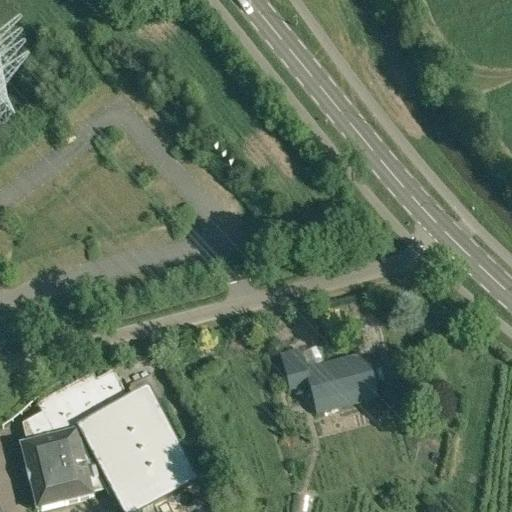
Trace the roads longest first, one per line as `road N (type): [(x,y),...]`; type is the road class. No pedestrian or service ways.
road 1 (unclassified): [(0,363),(336,289),(423,255),(446,235)]
road 2 (secondary): [(446,235),(247,0)]
